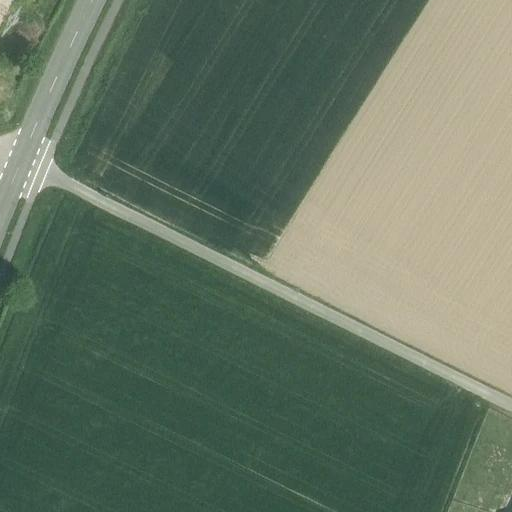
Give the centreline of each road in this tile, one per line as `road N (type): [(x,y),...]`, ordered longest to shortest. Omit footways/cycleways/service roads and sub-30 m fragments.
road 1 (unclassified): [(20,160),(511,407)]
road 2 (secondary): [(94,0),(20,160)]
